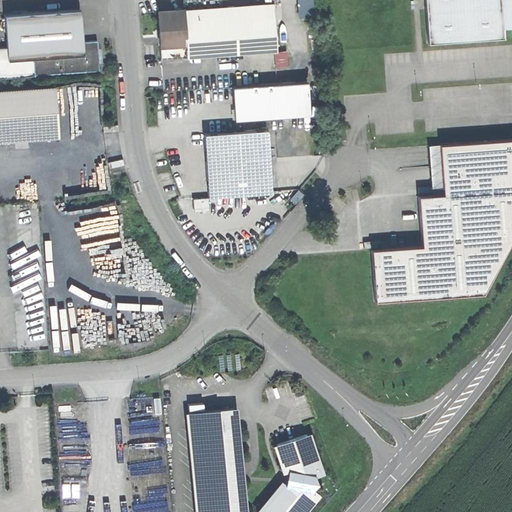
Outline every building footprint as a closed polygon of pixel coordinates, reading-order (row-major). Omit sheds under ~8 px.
[(298,0),(299,14),(315,14),(314,0),(298,0)] [(511,0),(426,0),(427,1),(429,41),(504,36),(504,26),(511,24),(511,0)] [(273,2),(157,11),(158,35),(160,57),(189,55),(276,48),(275,32),(273,2)] [(82,10),(6,15),(8,43),(0,43),(0,75),(101,68),(99,53),(98,39),(84,40),(83,21),(82,10)] [(309,80),(235,85),(237,117),(312,112),(309,80)] [(55,85),(0,88),(0,139),(59,135),(57,110),(55,85)] [(268,128),(206,133),(208,157),(210,194),(273,190),(268,128)] [(511,230),(511,141),(437,146),(440,191),(415,193),(419,246),(370,249),(373,299),(480,290),(511,230)] [(239,405),(186,410),(196,511),(249,511),(249,510),(245,467),(239,405)] [(279,475),(285,473),(284,479),(320,482),(317,476),(321,473),(308,433),(271,445),(279,475)] [(320,482),(284,479),(255,511),(305,511),(322,493),(315,487),(320,482)]
